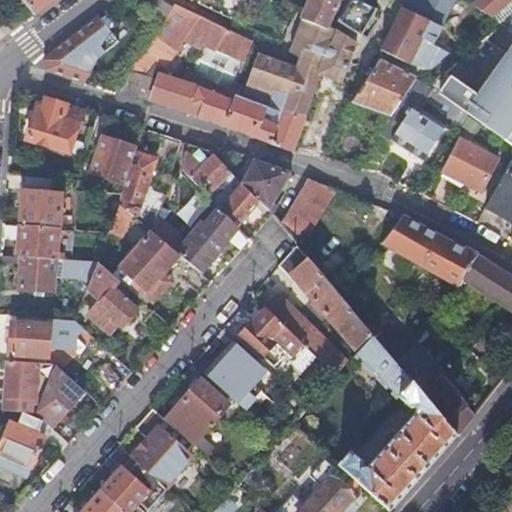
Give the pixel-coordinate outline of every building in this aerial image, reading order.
[(18,0),(32,16),(54,0),(18,0)] [(126,0),(145,10),(151,14),(158,0),(126,0)] [(137,26),(152,35),(170,6),(159,0),(158,0),(151,14),(145,10),(137,26)] [(306,0),(303,11),(299,22),(323,30),(325,26),(328,19),(336,24),(349,0),(306,0)] [(375,9),(358,0),(349,0),(336,24),(360,37),(375,9)] [(406,0),(403,6),(381,52),(416,69),(422,70),(427,70),(433,69),(449,53),(434,45),(457,0),(406,0)] [(490,16),(509,0),(479,0),(473,5),(490,16)] [(237,82),(233,80),(250,43),(170,6),(152,35),(117,90),(145,98),(185,113),(185,115),(286,148),(292,150),(304,118),(275,108),(273,113),(233,95),(237,82)] [(511,12),(426,88),(501,138),(511,145),(511,12)] [(83,84),(85,79),(90,56),(114,37),(97,17),(94,19),(42,61),(46,72),(83,84)] [(364,59),(352,54),(358,44),(336,31),(325,26),(323,30),(299,22),(289,52),(298,56),(293,67),(257,53),(243,85),(237,82),(233,95),(273,113),(275,108),(304,118),(319,75),(353,87),(364,59)] [(414,79),(376,61),(352,101),(387,123),(414,79)] [(426,88),(414,79),(387,123),(380,134),(390,141),(411,107),(426,88)] [(81,111),(45,99),(43,106),(36,104),(33,112),(40,114),(37,123),(31,120),(23,143),(58,153),(71,157),(78,134),(74,133),(81,111)] [(411,107),(390,141),(423,161),(444,129),(411,107)] [(40,114),(33,112),(31,120),(37,123),(40,114)] [(182,142),(165,137),(158,159),(174,164),(182,142)] [(101,139),(90,174),(122,184),(132,149),(101,139)] [(458,140),(441,171),(479,191),(496,160),(458,140)] [(204,149),(190,144),(180,169),(213,203),(237,180),(209,150),(204,149)] [(122,198),(117,215),(128,220),(148,235),(154,218),(157,212),(142,207),(158,159),(135,153),(122,198)] [(511,157),(483,208),(511,224),(511,157)] [(243,186),(261,204),(268,212),(289,173),(255,160),(242,184),(243,186)] [(20,227),(57,230),(60,200),(49,198),(50,181),(24,179),(20,227)] [(336,190),(307,180),(281,228),(297,247),(301,251),(336,190)] [(219,210),(237,228),(261,204),(243,186),(219,210)] [(154,218),(148,235),(149,236),(187,265),(201,276),(217,258),(227,266),(250,241),(237,228),(219,210),(217,207),(203,225),(200,223),(185,242),(154,218)] [(477,254),(400,214),(384,244),(459,286),(477,254)] [(117,215),(108,235),(105,241),(116,246),(128,220),(117,215)] [(20,242),(18,258),(22,258),(55,261),(57,230),(20,227),(4,225),(2,240),(20,242)] [(176,276),(201,297),(211,284),(201,276),(187,265),(149,236),(140,248),(118,272),(152,303),(167,286),(176,276)] [(301,251),(297,247),(279,268),(291,279),(296,273),(360,347),(371,334),(301,251)] [(511,274),(477,254),(459,286),(477,294),(501,306),(511,312),(511,274)] [(74,263),(55,261),(22,258),(19,293),(52,295),(53,281),(78,283),(86,286),(95,264),(74,263)] [(118,328),(132,311),(118,297),(127,288),(97,262),(95,264),(86,286),(83,293),(93,302),(91,305),(96,311),(87,321),(108,340),(118,328)] [(253,296),(239,311),(253,324),(251,328),(249,327),(238,339),(261,358),(273,345),(290,359),(305,342),(269,310),(253,296)] [(305,342),(338,372),(351,356),(281,296),(269,310),(305,342)] [(141,326),(160,342),(173,328),(154,312),(141,326)] [(11,321),(8,354),(46,357),(47,349),(63,350),(72,325),(70,323),(48,320),(47,325),(11,321)] [(334,461),(338,465),(340,466),(357,482),(389,510),(402,495),(457,434),(422,393),(396,362),(371,334),(360,347),(358,349),(409,410),(415,409),(413,417),(368,468),(360,468),(360,462),(346,449),(334,461)] [(413,341),(396,362),(422,393),(443,376),(413,341)] [(203,353),(192,365),(205,377),(212,383),(217,377),(241,398),(261,375),(230,348),(215,363),(203,353)] [(4,411),(23,413),(26,382),(34,382),(35,363),(9,360),(4,411)] [(53,365),(31,413),(42,423),(51,430),(84,393),(73,383),(53,365)] [(183,386),(191,393),(201,381),(194,374),(183,386)] [(422,393),(457,434),(471,418),(462,410),(468,404),(443,376),(422,393)] [(168,424),(191,444),(195,447),(234,403),(212,383),(205,377),(201,381),(191,393),(165,421),(168,424)] [(31,413),(23,413),(15,427),(9,424),(0,441),(0,463),(24,477),(31,464),(34,457),(43,442),(59,456),(68,445),(51,430),(42,423),(31,413)] [(159,430),(133,459),(140,467),(167,490),(194,459),(184,452),(191,444),(168,424),(161,432),(159,430)] [(352,511),(359,505),(346,493),(357,482),(340,466),(336,471),(323,461),(307,478),(321,489),(309,502),(300,494),(296,499),(291,495),(276,511),(352,511)] [(256,466),(238,485),(248,494),(266,474),(256,466)] [(104,493),(125,511),(134,511),(140,505),(148,511),(155,511),(171,494),(167,490),(140,467),(132,477),(123,470),(104,493)] [(238,485),(215,511),(239,511),(252,498),(248,494),(238,485)] [(125,511),(104,493),(86,511),(125,511)]
